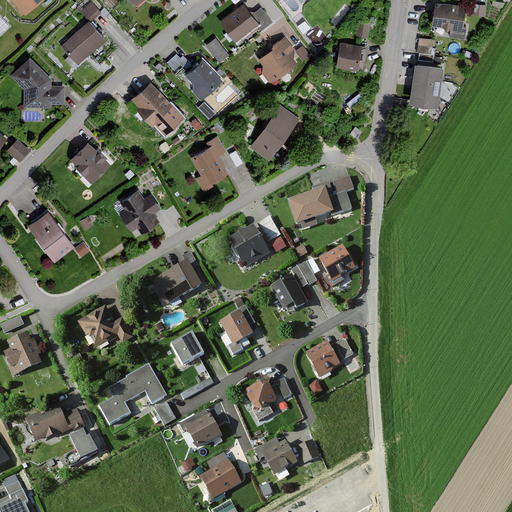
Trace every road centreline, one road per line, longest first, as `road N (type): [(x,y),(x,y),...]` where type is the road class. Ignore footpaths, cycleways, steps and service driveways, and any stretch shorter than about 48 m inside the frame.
road 1 (residential): [(38,300),(65,300),(301,165),(326,157),(378,159)]
road 2 (residential): [(211,0),(98,94),(0,196)]
road 3 (residential): [(383,511),(372,299)]
road 4 (residential): [(100,449),(38,300)]
road 5 (residential): [(378,159),(401,0)]
road 6 (residential): [(372,299),(378,159)]
road 7 (residential): [(280,351),(220,387),(245,442)]
